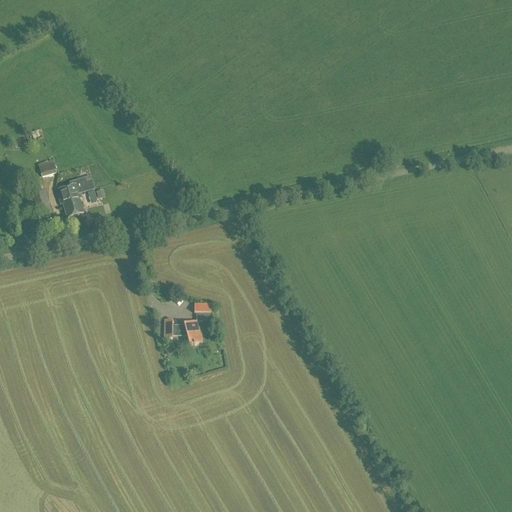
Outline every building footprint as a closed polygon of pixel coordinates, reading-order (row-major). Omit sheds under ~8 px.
[(34,140),(40,137),(37,131),(31,134),(34,140)] [(42,178),(56,174),(53,161),(38,166),(42,178)] [(42,191),(38,178),(29,181),(33,194),(32,194),(38,217),(51,213),(45,191),(42,191)] [(84,215),(79,200),(82,199),(77,185),(56,191),(61,206),(63,205),(67,219),(84,215)] [(27,204),(32,202),(29,191),(23,192),(27,204)] [(194,314),(196,314),(210,315),(211,315),(212,306),(194,306),(194,314)] [(165,321),(165,340),(173,340),(173,338),(187,338),(190,347),(202,344),(197,324),(197,322),(196,323),(184,326),(184,327),(173,327),(173,321),(165,321)] [(180,339),(174,343),(177,348),(183,345),(180,339)]
